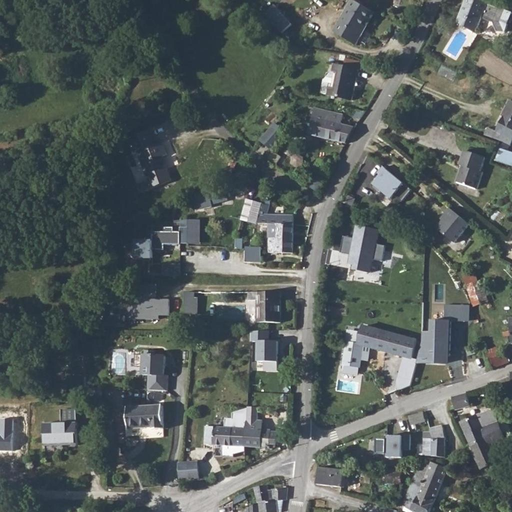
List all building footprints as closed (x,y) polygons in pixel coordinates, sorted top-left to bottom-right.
[(349,41),(368,9),(351,0),(342,0),(326,28),(349,41)] [(465,0),(459,18),(472,27),(478,31),(484,14),(493,18),(498,27),(507,27),(511,14),(511,7),(500,3),(499,5),(489,1),(489,0),(465,0)] [(349,79),(350,68),(331,65),(326,95),(346,98),(348,86),(351,84),(349,79)] [(499,139),(498,140),(506,144),(510,146),(511,141),(511,102),(509,101),(501,118),(504,119),(498,132),(502,133),(499,139)] [(341,141),(348,126),(335,123),(336,115),(301,108),(296,133),(341,141)] [(282,133),(273,126),(268,132),(277,139),(282,133)] [(268,132),(259,144),(272,153),(285,135),(282,133),(277,139),(268,132)] [(162,156),(166,155),(162,143),(138,150),(149,187),(169,180),(162,156)] [(465,149),(464,152),(476,157),(483,161),(485,156),(465,149)] [(476,157),(464,152),(460,163),(462,164),(456,180),(476,186),(482,170),(480,169),(483,161),(476,157)] [(410,188),(383,165),(377,171),(381,174),(378,179),(377,178),(371,185),(378,192),(381,189),(390,196),(393,194),(400,200),(410,188)] [(232,192),(224,192),(224,194),(224,204),(232,204),(232,192)] [(267,238),(267,253),(272,253),(277,252),(291,252),(292,216),(270,215),(262,215),(266,206),(246,197),(236,218),(251,225),(256,215),(259,215),(259,228),(275,229),(275,238),(267,238)] [(447,216),(437,227),(454,243),(470,224),(459,215),(450,208),(445,214),(447,216)] [(379,228),(356,223),(353,239),(344,237),(341,253),(349,255),(347,267),(370,272),(373,259),(381,260),(384,245),(376,244),(379,228)] [(154,241),(137,241),(137,243),(129,243),(128,255),(137,255),(137,258),(155,258),(155,251),(166,251),(166,245),(183,245),(183,244),(191,244),(191,227),(182,227),(182,232),(175,232),(175,227),(166,227),(166,232),(154,232),(154,241)] [(262,262),(263,247),(247,246),(246,261),(262,262)] [(181,264),(165,264),(165,276),(181,276),(181,264)] [(113,300),(114,284),(105,284),(104,299),(113,300)] [(281,291),(249,290),(249,297),(257,298),(257,320),(280,321),(281,291)] [(186,291),(186,314),(198,314),(199,291),(186,291)] [(171,314),(172,298),(130,299),(130,319),(161,319),(161,315),(171,314)] [(424,343),(418,360),(445,361),(445,354),(450,354),(451,320),(464,321),(465,306),(446,306),(446,321),(432,321),(432,331),(424,331),(424,343)] [(347,342),(342,365),(358,368),(363,346),(412,357),(416,341),(395,335),(362,327),(357,344),(347,342)] [(48,328),(23,331),(24,339),(49,336),(48,328)] [(269,341),(269,331),(251,331),(251,343),(259,343),(259,363),(279,363),(279,341),(269,341)] [(490,349),(486,351),(491,367),(507,362),(502,346),(490,349)] [(169,392),(170,375),(167,375),(168,355),(144,353),(143,375),(149,375),(149,390),(169,392)] [(466,394),(451,397),(454,409),(469,405),(466,394)] [(161,437),(161,407),(127,406),(126,433),(142,434),(142,437),(161,437)] [(243,406),(228,410),(228,417),(221,417),(220,425),(201,424),(200,442),(242,444),(243,418),(243,406)] [(253,406),(243,406),(243,418),(253,419),(253,406)] [(44,445),(77,445),(77,409),(61,409),(61,423),(44,423),(44,445)] [(422,410),(408,413),(410,423),(424,421),(422,410)] [(476,415),(460,421),(465,433),(497,421),(493,410),(477,416),(476,415)] [(242,444),(258,445),(259,428),(259,419),(253,419),(243,418),(242,444)] [(0,450),(11,451),(13,421),(0,419),(0,450)] [(497,421),(465,433),(470,445),(487,439),(489,444),(501,439),(503,438),(497,421)] [(441,425),(428,428),(428,431),(430,441),(444,441),(441,425)] [(268,428),(259,428),(258,445),(268,445),(268,440),(274,440),(274,438),(274,433),(268,432),(268,428)] [(378,457),(403,457),(403,435),(386,435),(386,440),(379,439),(378,457)] [(487,439),(470,445),(479,464),(481,468),(497,462),(489,444),(487,439)] [(422,441),(421,456),(443,458),(444,441),(430,441),(422,441)] [(201,461),(180,463),(181,480),(201,477),(201,461)] [(417,471),(408,492),(434,503),(437,497),(447,470),(431,463),(429,465),(421,462),(417,471)] [(318,468),(316,484),(331,486),(332,470),(318,468)] [(332,470),(331,486),(347,489),(349,471),(332,470)] [(387,476),(386,481),(401,484),(403,479),(387,476)] [(264,505),(261,506),(255,506),(255,511),(277,511),(280,511),(279,503),(289,502),(289,488),(271,491),(270,486),(260,487),(262,501),(263,502),(264,505)] [(408,492),(402,507),(412,511),(429,511),(434,503),(408,492)] [(447,494),(441,506),(448,509),(453,497),(447,494)]
